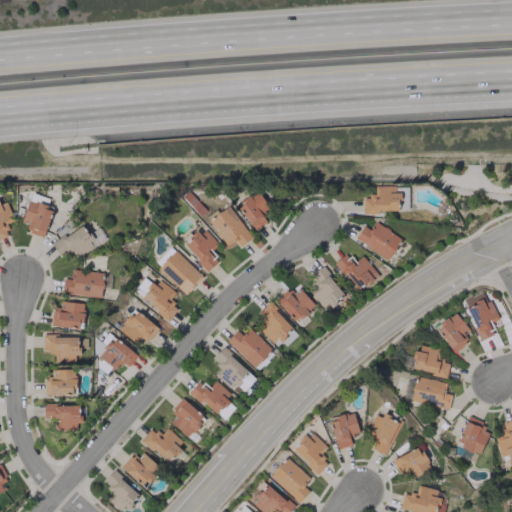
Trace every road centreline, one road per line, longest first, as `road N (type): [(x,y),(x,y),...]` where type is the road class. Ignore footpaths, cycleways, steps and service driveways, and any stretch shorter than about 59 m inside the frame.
road 1 (motorway): [(511,11),(0,48)]
road 2 (motorway): [(0,116),(511,81)]
road 3 (residential): [(42,511),(225,307),(319,227)]
road 4 (residential): [(83,511),(38,465),(18,424),(23,277)]
road 5 (secondary): [(316,375),(388,310),(497,245)]
